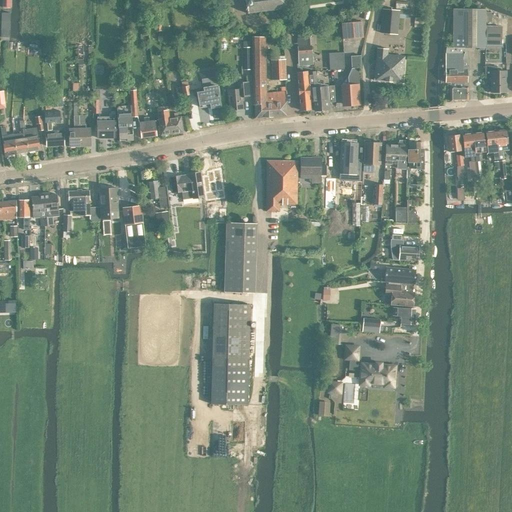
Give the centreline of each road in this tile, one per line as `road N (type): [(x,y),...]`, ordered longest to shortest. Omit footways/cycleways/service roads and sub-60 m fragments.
road 1 (tertiary): [(1,177),(295,128)]
road 2 (track): [(256,374),(261,256),(253,135)]
road 3 (track): [(320,427),(304,418),(297,389),(256,374),(242,511)]
road 4 (unclassified): [(420,315),(424,117)]
road 5 (residential): [(295,128),(289,27),(282,19),(245,21),(237,0)]
road 6 (tertiary): [(295,128),(424,117)]
road 7 (track): [(366,122),(363,61),(384,0)]
